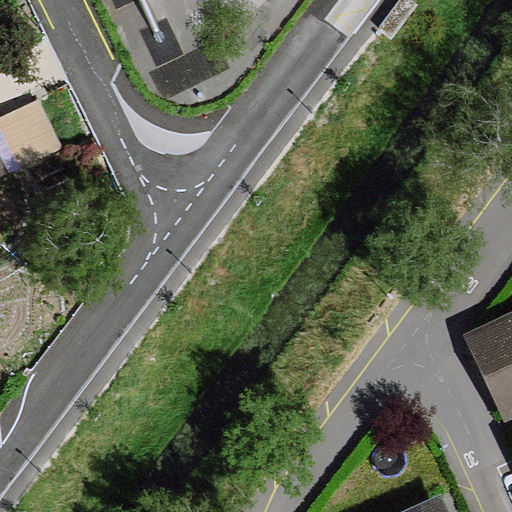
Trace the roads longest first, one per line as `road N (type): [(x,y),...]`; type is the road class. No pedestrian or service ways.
road 1 (residential): [(0,462),(184,219)]
road 2 (residential): [(184,219),(349,0)]
road 3 (residential): [(184,219),(115,112),(60,0)]
road 4 (unclassified): [(279,511),(420,329)]
road 5 (residential): [(420,329),(504,511)]
road 6 (unclassified): [(420,329),(511,205)]
